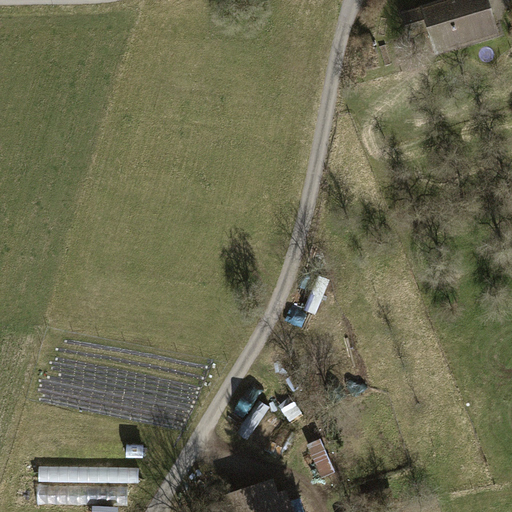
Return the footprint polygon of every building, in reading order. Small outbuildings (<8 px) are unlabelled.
[(448,0),(404,13),(411,37),(430,32),(436,52),(498,34),(487,0),(448,0)] [(253,440),(260,445),(276,423),(268,418),(253,440)] [(283,459),(295,433),(281,427),(270,453),(283,459)] [(306,444),(320,475),(335,469),(320,438),(306,444)] [(274,476),(224,493),(230,511),(296,511),(288,489),(280,492),(274,476)]
